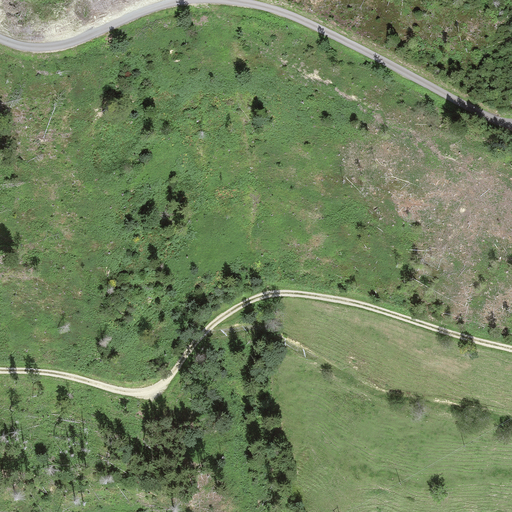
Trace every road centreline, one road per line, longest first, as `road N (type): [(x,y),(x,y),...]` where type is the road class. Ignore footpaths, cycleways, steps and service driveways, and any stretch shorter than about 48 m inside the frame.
road 1 (track): [(0,370),(148,390),(169,378),(227,313),(285,292),(376,306),(511,348)]
road 2 (track): [(202,334),(265,329),(368,387),(511,419)]
road 3 (track): [(234,0),(284,12),(511,123)]
road 4 (track): [(0,37),(54,46),(185,0)]
